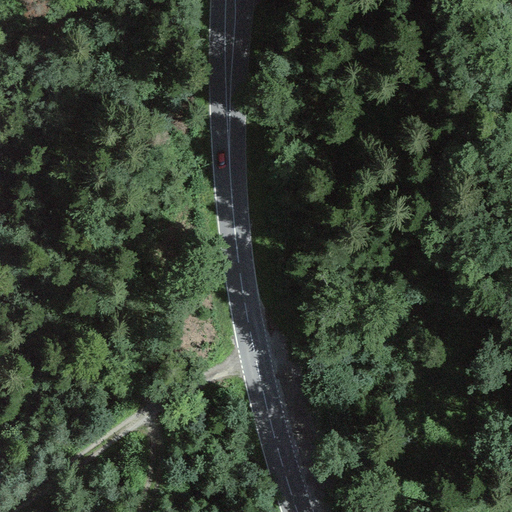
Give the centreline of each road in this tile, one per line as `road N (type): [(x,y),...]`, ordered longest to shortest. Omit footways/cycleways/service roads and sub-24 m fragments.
road 1 (tertiary): [(296,511),(242,293),(228,126),(232,0)]
road 2 (track): [(253,353),(0,510)]
